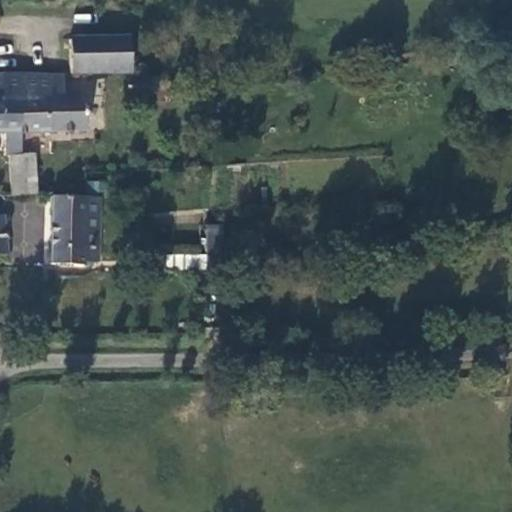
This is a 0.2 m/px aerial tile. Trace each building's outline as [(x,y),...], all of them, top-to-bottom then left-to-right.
[(99,32),(98,16),(98,12),(62,13),(64,71),(123,69),(121,31),(99,32)] [(511,30),(461,47),(465,58),(511,43),(511,30)] [(58,93),(56,72),(18,74),(0,74),(0,95),(7,95),(9,131),(18,131),(80,127),(79,91),(58,93)] [(149,86),(149,79),(149,73),(120,74),(120,87),(149,86)] [(150,92),(168,92),(181,92),(180,77),(149,79),(149,86),(150,92)] [(18,131),(9,131),(7,95),(0,95),(0,146),(0,152),(19,151),(18,131)] [(6,152),(9,195),(33,193),(33,189),(30,150),(6,152)] [(47,196),(46,265),(80,266),(80,260),(80,247),(80,216),(80,198),(47,196)] [(80,260),(80,262),(94,262),(94,197),(80,198),(80,216),(80,247),(80,260)] [(206,249),(220,248),(219,225),(205,225),(206,249)] [(383,234),(385,254),(399,251),(397,232),(383,234)] [(152,252),(152,268),(201,268),(200,253),(152,252)]
